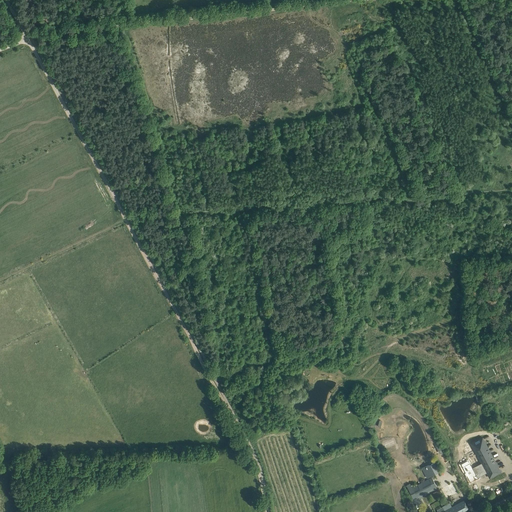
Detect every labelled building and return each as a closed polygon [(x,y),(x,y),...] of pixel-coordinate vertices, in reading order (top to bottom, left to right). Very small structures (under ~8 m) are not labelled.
[(482,437),(471,443),(482,463),(473,467),(472,467),(477,477),(478,477),(481,475),(482,477),(484,476),(483,474),(487,472),(489,477),(490,478),(501,472),(482,437)] [(431,476),(439,472),(434,462),(426,466),(431,476)] [(466,465),(462,467),(465,472),(463,473),(465,476),(466,475),(470,481),(473,480),(478,478),(477,477),(472,467),(470,464),(467,465),(466,465)] [(410,483),(407,485),(413,498),(436,486),(432,477),(412,487),(410,483)] [(458,492),(457,490),(453,482),(441,488),(446,498),(458,492)] [(450,503),(443,507),(445,511),(441,511),(461,511),(468,508),(466,504),(464,500),(452,507),(450,503)]
